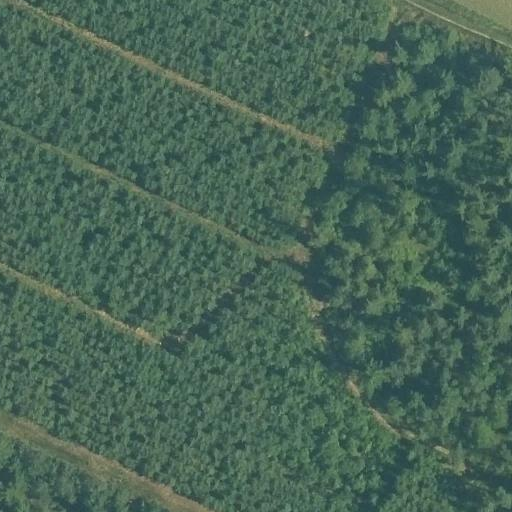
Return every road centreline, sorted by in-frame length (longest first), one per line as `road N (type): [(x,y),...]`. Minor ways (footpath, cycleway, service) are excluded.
road 1 (track): [(394,0),(511,56)]
road 2 (track): [(511,399),(465,511)]
